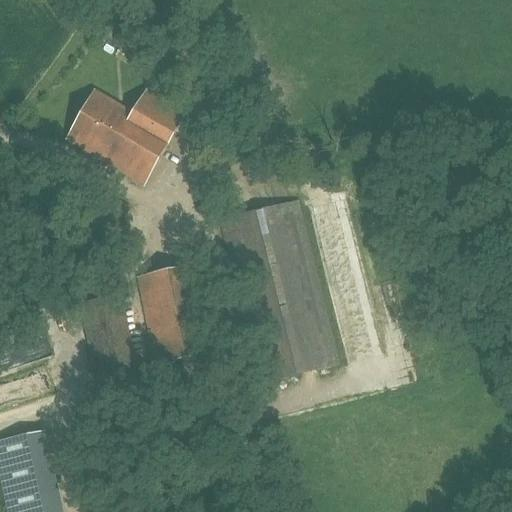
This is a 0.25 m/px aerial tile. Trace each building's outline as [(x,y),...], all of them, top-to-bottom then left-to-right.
[(95,92),(66,142),(144,187),(186,112),(146,90),(132,114),(95,92)] [(122,225),(130,209),(109,197),(101,212),(122,225)] [(219,222),(260,385),(338,366),(297,202),(219,222)] [(194,268),(138,279),(156,366),(212,354),(194,268)] [(81,306),(95,380),(135,372),(121,298),(81,306)] [(0,443),(0,480),(1,487),(54,475),(45,434),(0,443)]
